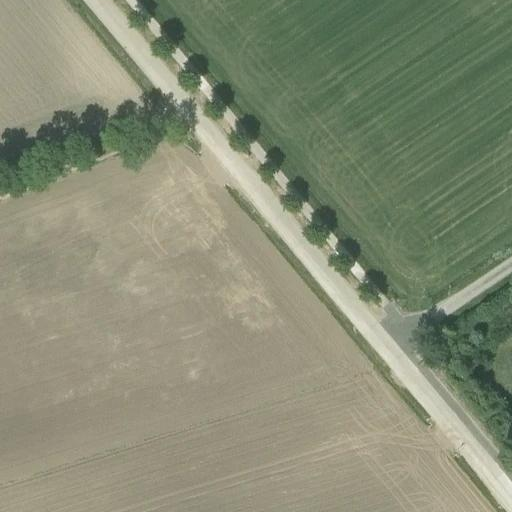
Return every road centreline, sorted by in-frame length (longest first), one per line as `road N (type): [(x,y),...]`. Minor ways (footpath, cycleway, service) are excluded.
road 1 (tertiary): [(384,350),(95,0)]
road 2 (track): [(187,110),(97,160),(0,197)]
road 3 (tertiary): [(511,501),(384,350)]
road 4 (unclassified): [(511,264),(384,350)]
